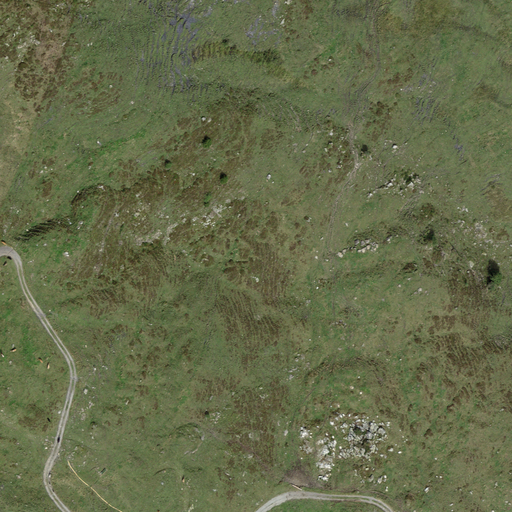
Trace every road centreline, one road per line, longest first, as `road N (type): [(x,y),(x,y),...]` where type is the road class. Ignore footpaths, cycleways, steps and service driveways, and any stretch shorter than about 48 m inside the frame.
road 1 (track): [(0,256),(18,255),(29,295),(74,364),(48,493),(63,511)]
road 2 (track): [(262,511),(289,496),(376,503),(389,511)]
